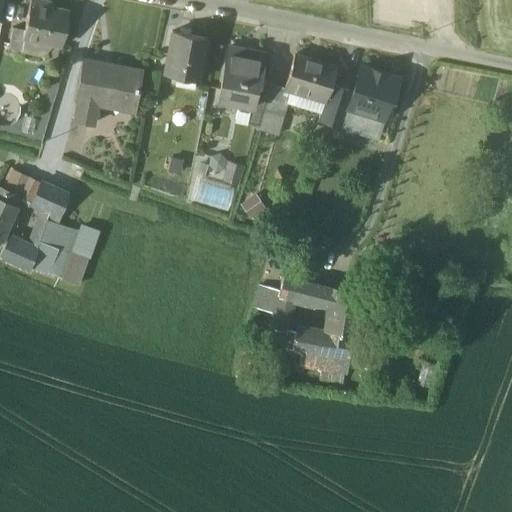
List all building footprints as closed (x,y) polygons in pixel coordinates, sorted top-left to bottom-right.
[(68,14),(31,6),(26,30),(24,38),(51,44),(61,47),(68,14)] [(26,30),(12,28),(8,51),(49,58),(51,44),(24,38),(26,30)] [(205,38),(172,32),(164,74),(198,81),(205,38)] [(264,54),(228,48),(218,101),(250,107),(252,107),(256,84),(258,84),(259,81),(264,54)] [(334,68),(294,56),(284,88),(286,89),(325,100),(329,85),(334,68)] [(140,70),(83,60),(72,122),(93,125),(98,99),(134,105),(140,70)] [(382,73),(372,70),(372,69),(372,70),(360,66),(352,91),(347,107),(349,108),(382,118),(389,94),(392,95),(397,77),(383,73),(382,73)] [(271,83),(259,81),(258,84),(256,84),(252,107),(250,107),(247,123),(258,126),(271,84),(271,83)] [(284,88),(271,84),(263,111),(279,115),(279,114),(286,89),(284,88)] [(340,88),(329,85),(325,100),(319,120),(329,122),(340,88)] [(340,88),(329,122),(343,127),(349,108),(347,107),(352,91),(340,88)] [(279,115),(263,111),(258,126),(257,130),(278,136),(284,115),(279,114),(279,115)] [(245,168),(232,164),(227,180),(240,185),(245,168)] [(43,182),(4,165),(0,174),(0,199),(16,207),(19,200),(33,206),(43,182)] [(192,202),(228,214),(235,190),(200,178),(192,202)] [(70,194),(58,189),(43,182),(33,206),(40,209),(27,239),(39,244),(49,221),(57,225),(70,194)] [(16,207),(0,199),(0,239),(2,240),(16,207)] [(98,230),(80,223),(61,280),(79,286),(98,230)] [(27,239),(11,232),(1,256),(28,268),(39,244),(27,239)] [(282,277),(275,311),(262,309),(259,326),(279,330),(281,320),(286,321),(288,312),(306,315),(309,304),(313,304),(317,284),(282,277)] [(358,292),(317,284),(313,304),(329,308),(325,331),(350,335),(358,292)] [(284,328),(280,347),(278,359),(318,367),(321,353),(345,357),(350,335),(325,331),(295,325),(294,330),(284,328)] [(432,364),(421,361),(414,384),(425,387),(432,364)]
